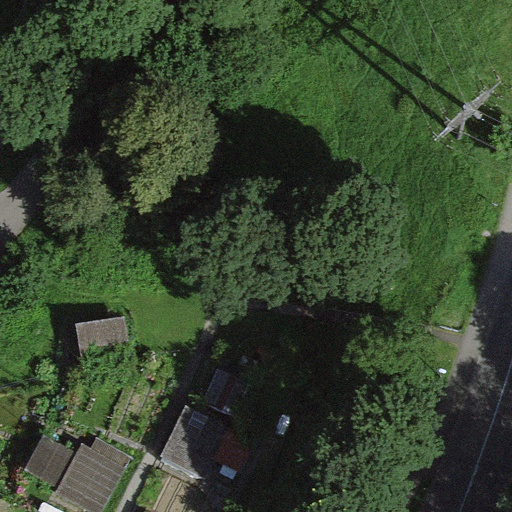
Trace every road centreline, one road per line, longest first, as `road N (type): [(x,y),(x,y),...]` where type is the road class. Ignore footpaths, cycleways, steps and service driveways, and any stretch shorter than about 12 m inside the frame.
road 1 (residential): [(0,226),(117,78),(151,0)]
road 2 (tertiary): [(511,351),(452,511)]
road 3 (track): [(40,0),(0,137)]
